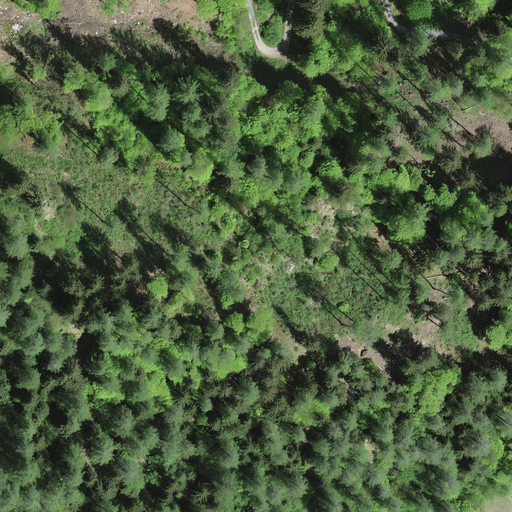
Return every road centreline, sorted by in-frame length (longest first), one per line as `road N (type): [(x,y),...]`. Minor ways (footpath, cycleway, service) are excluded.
road 1 (track): [(383,0),(406,32),(511,62)]
road 2 (track): [(246,0),(258,44),(271,53),(287,37),(291,0)]
